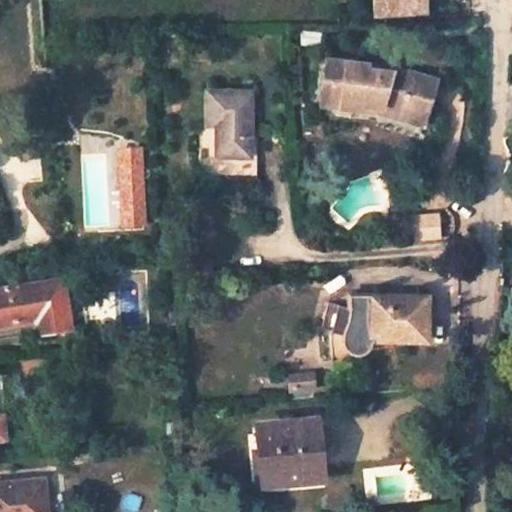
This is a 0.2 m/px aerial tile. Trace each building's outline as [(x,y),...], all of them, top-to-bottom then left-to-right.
[(370,0),(371,1),(372,23),(423,20),(421,0),(370,0)] [(388,73),(366,71),(366,66),(325,62),(321,110),(359,113),(360,107),(376,107),(408,119),(412,109),(425,114),(435,82),(391,66),(388,73)] [(248,95),(205,93),(204,127),(214,128),(214,158),(247,160),(248,95)] [(374,115),(419,131),(425,114),(412,109),(408,119),(376,107),(374,115)] [(121,228),(148,226),(144,146),(117,148),(121,228)] [(388,245),(388,233),(375,234),(376,246),(388,245)] [(35,333),(66,329),(59,280),(0,287),(0,323),(32,319),(35,333)] [(386,342),(422,342),(423,297),(345,296),(344,304),(342,304),(341,310),(325,301),(318,327),(340,333),(339,338),(339,343),(340,344),(344,350),(348,352),(351,353),(354,353),(362,351),(366,346),(368,341),(366,339),(386,339),(386,342)] [(91,300),(75,301),(76,312),(92,312),(91,300)] [(72,358),(48,359),(49,374),(74,373),(72,358)] [(310,371),(285,374),(287,390),(312,388),(310,371)] [(261,474),(315,469),(314,447),(312,424),(258,428),(261,474)] [(261,481),(316,476),(315,469),(261,474),(261,481)] [(0,511),(46,511),(42,479),(0,483),(0,511)]
